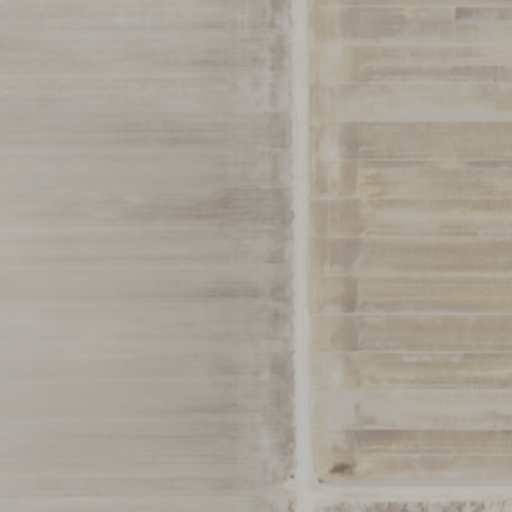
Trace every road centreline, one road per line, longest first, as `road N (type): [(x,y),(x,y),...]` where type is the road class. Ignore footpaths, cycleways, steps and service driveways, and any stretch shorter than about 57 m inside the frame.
road 1 (residential): [(326,511),(316,0)]
road 2 (residential): [(329,456),(511,458)]
